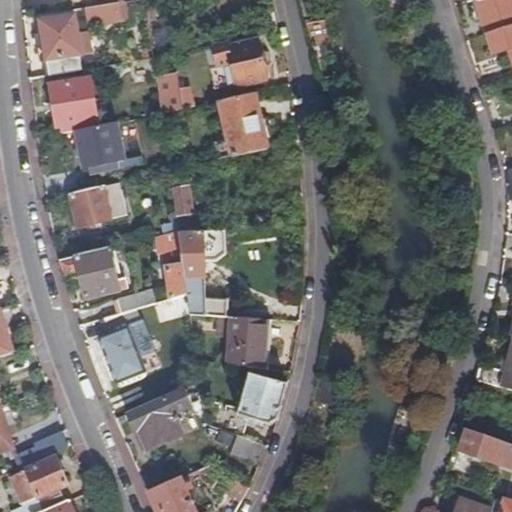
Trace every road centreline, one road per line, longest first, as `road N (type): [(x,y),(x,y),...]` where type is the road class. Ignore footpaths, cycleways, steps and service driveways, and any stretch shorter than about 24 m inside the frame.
road 1 (residential): [(439,0),(495,199),(462,377),(408,511)]
road 2 (residential): [(286,0),(321,206),(322,293),(310,379),(260,511)]
road 3 (residential): [(0,43),(20,186),(57,328),(128,511)]
